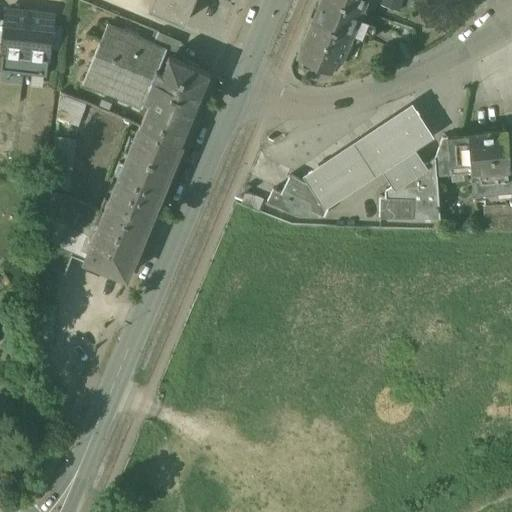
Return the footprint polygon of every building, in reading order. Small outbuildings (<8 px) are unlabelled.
[(152,0),(149,8),(185,23),(195,0),(152,0)] [(361,14),(329,0),(321,0),(313,21),(349,39),(351,37),(357,24),(362,26),(367,17),(361,14)] [(367,0),(329,0),(361,14),(367,0)] [(0,76),(53,83),(57,51),(62,51),(65,25),(61,25),(63,9),(1,2),(0,7),(0,76)] [(349,39),(313,21),(298,57),(313,64),(313,65),(329,72),(335,59),(339,61),(349,39)] [(167,49),(108,24),(84,83),(142,107),(158,69),(167,49)] [(362,26),(357,24),(351,37),(370,44),(375,31),(362,26)] [(211,73),(169,56),(163,71),(158,69),(145,101),(150,103),(141,126),(182,143),(211,73)] [(81,101),(61,93),(57,117),(74,119),(81,101)] [(413,103),(304,175),(309,183),(316,192),(325,205),(327,207),(383,171),(393,186),(424,165),(423,164),(425,162),(416,149),(435,137),(413,103)] [(125,162),(167,179),(182,143),(141,126),(125,162)] [(76,132),(56,129),(48,188),(65,195),(76,132)] [(511,185),(508,130),(469,134),(469,135),(471,172),(473,196),(484,195),(497,194),(497,187),(511,186),(511,185)] [(469,135),(448,137),(451,174),(471,172),(469,135)] [(443,137),(435,158),(437,175),(451,174),(448,137),(443,137)] [(393,186),(388,190),(387,188),(386,189),(386,190),(387,190),(387,196),(385,196),(385,197),(382,197),(382,196),(380,196),(380,198),(381,198),(381,215),(379,215),(379,217),(413,218),(413,217),(441,218),(437,175),(435,158),(426,163),(425,162),(423,164),(424,165),(393,186)] [(167,179),(125,162),(110,198),(152,215),(167,179)] [(334,196),(292,175),(291,177),(290,176),(289,177),(291,178),(283,192),(282,192),(282,193),(312,209),(314,210),(325,216),(326,213),(325,213),(332,198),(333,198),(334,196)] [(511,186),(497,187),(497,194),(484,195),(485,206),(509,204),(511,203),(511,186)] [(65,195),(48,188),(44,213),(34,304),(55,306),(58,270),(65,273),(73,255),(85,260),(95,236),(105,212),(65,195)] [(312,209),(282,193),(274,189),(268,202),(293,214),(309,215),(312,209)] [(152,215),(110,198),(108,204),(105,211),(105,212),(95,236),(137,252),(150,221),(152,215)] [(485,206),(484,206),(485,218),(486,230),(486,231),(511,232),(509,204),(485,206)] [(485,218),(474,219),(475,231),(486,230),(485,218)] [(137,252),(95,236),(85,260),(127,277),(137,252)] [(57,307),(35,304),(32,335),(54,337),(57,307)] [(1,369),(0,370),(0,388),(10,382),(1,369)]
